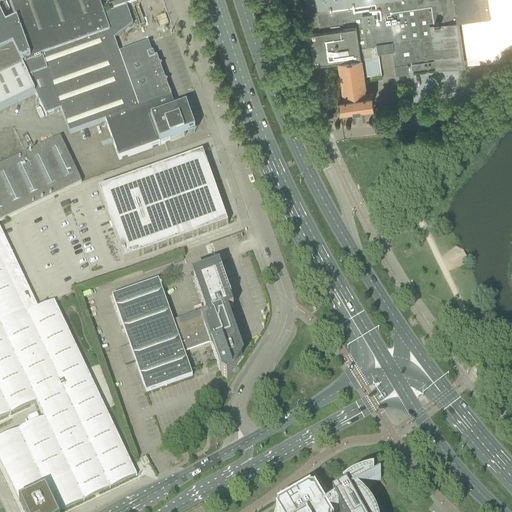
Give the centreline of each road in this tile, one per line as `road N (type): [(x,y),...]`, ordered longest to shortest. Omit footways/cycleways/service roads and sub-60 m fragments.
road 1 (unclassified): [(242,444),(234,415),(280,333),(284,293),(178,0)]
road 2 (primary): [(214,0),(288,194),(386,362)]
road 3 (unknown): [(215,140),(92,184),(85,207),(99,259),(128,261),(240,210)]
road 4 (primary): [(357,263),(281,114),(239,0)]
road 5 (secondary): [(237,476),(400,385)]
road 6 (secondary): [(386,362),(242,444)]
road 7 (primary): [(400,385),(459,472),(498,511)]
road 8 (residential): [(314,136),(416,124),(465,99)]
road 9 (primary): [(511,471),(418,354)]
road 10 (unclassified): [(314,136),(264,0)]
road 11 (secondary): [(242,444),(121,511)]
road 12 (unclassified): [(357,263),(314,136)]
